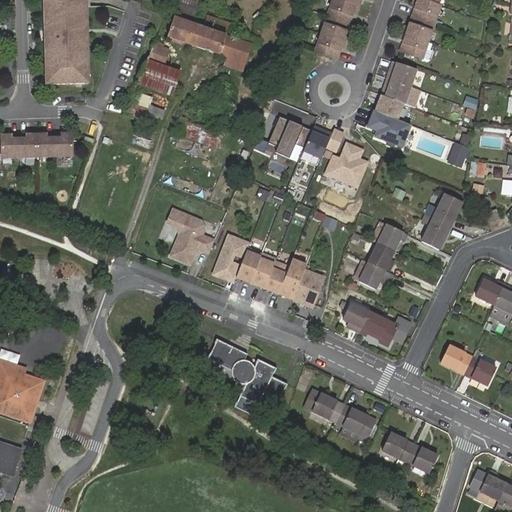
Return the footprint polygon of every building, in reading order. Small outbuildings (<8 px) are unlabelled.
[(81,0),(39,0),(46,84),(88,80),(81,0)] [(228,37),(233,24),(207,16),(203,27),(193,23),(198,6),(197,5),(199,0),(197,0),(187,0),(187,2),(181,0),(180,0),(168,38),(221,57),(228,37)] [(361,0),(337,0),(336,3),(333,2),(315,55),(337,62),(355,9),(358,10),(361,0)] [(439,0),(417,0),(419,0),(401,53),(423,61),(441,8),(437,7),(439,0)] [(227,59),(225,65),(251,73),(259,46),(228,37),(221,57),(227,59)] [(165,52),(153,48),(149,56),(162,60),(165,52)] [(138,84),(171,96),(180,71),(148,61),(138,84)] [(417,72),(394,64),(388,80),(411,89),(417,72)] [(411,89),(388,80),(381,97),(404,106),(414,109),(421,92),(411,89)] [(135,93),(125,116),(159,129),(168,105),(135,93)] [(404,106),(381,97),(375,113),(397,122),(404,106)] [(464,97),(463,108),(476,109),(477,98),(464,97)] [(465,116),(474,118),(475,110),(466,109),(465,116)] [(208,116),(199,112),(194,124),(186,120),(179,135),(214,147),(218,138),(202,131),(201,131),(208,116)] [(375,113),(372,112),(365,128),(377,133),(375,139),(388,144),(392,146),(402,150),(411,128),(397,122),(375,113)] [(312,131),(280,118),(269,142),(279,146),(276,152),(290,157),(296,143),(305,146),(312,131)] [(313,127),(312,131),(305,146),(304,149),(322,157),(327,145),(331,135),(313,127)] [(334,128),(331,135),(327,145),(337,149),(344,132),(334,128)] [(73,132),(2,137),(4,160),(74,154),(73,132)] [(462,134),(460,143),(469,145),(471,136),(462,134)] [(362,149),(347,143),(340,159),(334,156),(326,173),(357,186),(367,162),(359,158),(362,149)] [(468,150),(456,145),(452,156),(464,161),(468,150)] [(464,161),(452,156),(448,165),(460,170),(464,161)] [(511,166),(510,166),(509,173),(510,173),(510,179),(502,178),(501,190),(511,191),(511,166)] [(471,192),(483,194),(484,185),(472,183),(471,192)] [(395,187),(392,196),(402,200),(406,191),(395,187)] [(431,211),(428,217),(451,227),(462,204),(443,195),(435,213),(431,211)] [(496,210),(487,213),(490,223),(500,219),(496,210)] [(209,255),(214,243),(202,237),(204,231),(201,223),(173,211),(167,224),(176,228),(180,236),(170,257),(190,265),(196,250),(209,255)] [(326,216),(322,226),(334,231),(338,221),(326,216)] [(451,227),(428,217),(425,224),(429,227),(421,242),(440,250),(451,227)] [(378,239),(384,224),(379,222),(373,237),(378,239)] [(408,236),(386,226),(377,244),(395,252),(400,241),(405,244),(408,236)] [(248,249),(226,241),(213,274),(235,283),(236,279),(248,249)] [(395,252),(377,244),(368,263),(390,273),(393,267),(389,265),(395,252)] [(262,254),(248,249),(236,279),(250,284),(260,260),(262,254)] [(274,265),(260,260),(250,284),(264,290),(274,265)] [(390,273),(368,263),(359,281),(376,290),(380,282),(385,284),(386,280),(390,282),(394,275),(390,273)] [(288,270),(274,265),(264,290),(278,295),(287,273),(288,270)] [(304,270),(301,278),(292,301),(312,309),(324,278),(304,270)] [(301,278),(287,273),(278,295),(292,301),(301,278)] [(234,284),(235,283),(213,274),(212,276),(234,284)] [(494,306),(502,290),(483,280),(475,297),(494,306)] [(511,294),(502,290),(494,306),(491,313),(490,316),(508,325),(511,317),(511,294)] [(359,334),(370,312),(351,304),(343,320),(348,322),(352,324),(350,330),(359,334)] [(400,326),(370,312),(359,334),(367,338),(369,333),(382,338),(380,344),(390,348),(400,326)] [(282,398),(290,381),(274,374),(278,366),(259,357),(255,366),(244,360),(246,354),(215,340),(208,357),(233,368),(233,370),(233,373),(234,374),(235,376),(237,379),(239,382),(242,386),(246,388),(243,395),(262,403),(267,391),(282,398)] [(464,376),(473,358),(450,346),(441,364),(464,376)] [(3,350),(0,359),(19,366),(22,356),(3,350)] [(496,369),(473,358),(464,376),(488,387),(496,369)] [(7,366),(0,369),(0,413),(30,424),(43,385),(24,378),(26,371),(7,366)] [(303,408),(335,424),(344,405),(312,389),(303,408)] [(344,405),(335,424),(367,439),(375,420),(344,405)] [(382,452),(405,463),(413,444),(391,433),(382,452)] [(413,444),(405,463),(428,474),(437,456),(413,444)] [(0,473),(11,477),(20,452),(0,445),(0,473)] [(498,502),(507,484),(495,478),(497,475),(489,472),(480,492),(498,502)] [(511,486),(507,484),(498,502),(511,508),(511,486)] [(511,511),(511,508),(498,502),(494,511),(511,511)]
